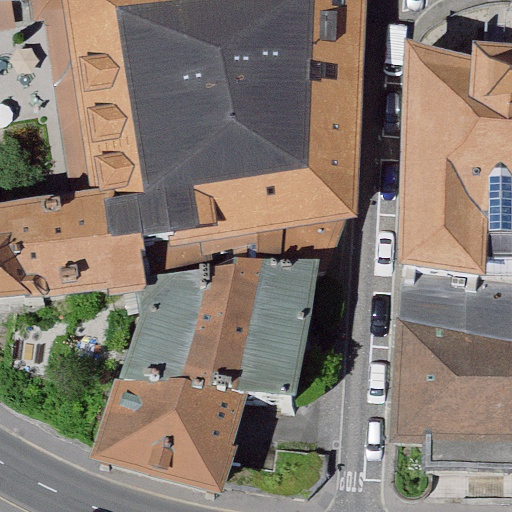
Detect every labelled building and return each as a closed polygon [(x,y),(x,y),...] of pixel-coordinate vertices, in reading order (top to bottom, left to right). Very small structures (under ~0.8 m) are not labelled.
[(0,322),(145,306),(160,302),(156,260),(221,251),(269,244),(350,233),(361,0),(83,0),(49,5),(86,231),(0,240),(0,322)] [(0,0),(0,34),(15,33),(11,0),(0,0)] [(418,66),(406,317),(511,347),(511,67),(489,66),(489,73),(418,66)] [(342,263),(350,233),(269,244),(273,271),(244,269),(245,277),(223,278),(221,251),(156,260),(160,302),(145,306),(150,329),(134,392),(253,405),(303,417),(313,353),(325,283),(336,283),(342,263)] [(511,347),(406,317),(399,449),(435,450),(435,475),(511,475),(511,347)] [(231,496),(253,405),(134,392),(118,388),(100,464),(231,496)]
